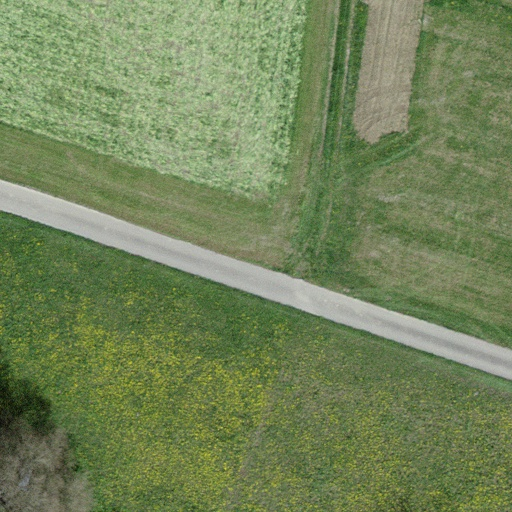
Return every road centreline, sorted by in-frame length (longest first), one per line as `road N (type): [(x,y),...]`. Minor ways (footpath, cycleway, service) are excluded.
road 1 (unclassified): [(0,176),(511,350)]
road 2 (track): [(305,276),(340,0)]
